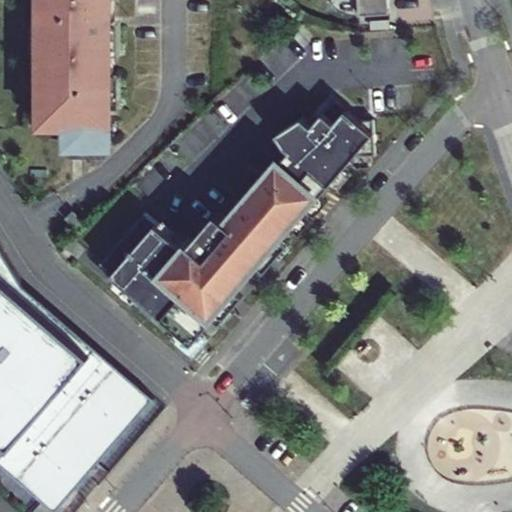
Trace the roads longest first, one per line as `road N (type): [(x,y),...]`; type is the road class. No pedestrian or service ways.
road 1 (residential): [(205,416),(496,76)]
road 2 (residential): [(0,201),(42,269),(205,416)]
road 3 (residential): [(205,416),(309,511)]
road 4 (residential): [(122,511),(205,416)]
